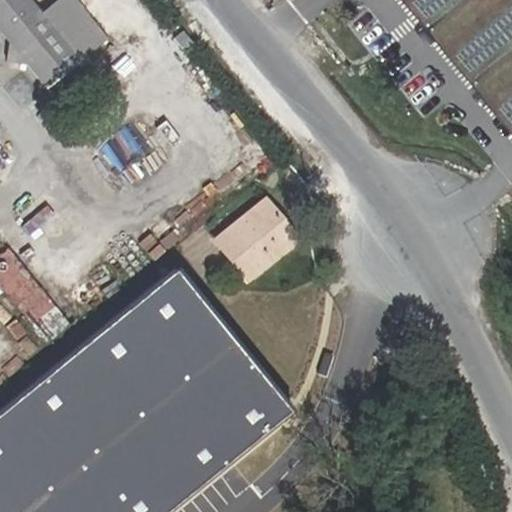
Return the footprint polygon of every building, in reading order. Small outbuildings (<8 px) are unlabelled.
[(0,0),(0,31),(46,88),(77,63),(39,15),(26,0),(0,0)] [(76,0),(57,0),(39,15),(77,63),(108,39),(76,0)] [(511,0),(417,0),(511,116),(511,0)] [(88,74),(70,90),(77,98),(96,84),(88,74)] [(271,225),(278,219),(265,204),(216,242),(245,280),(289,246),(271,225)] [(295,241),(278,219),(271,225),(289,246),(295,241)] [(154,511),(298,396),(181,252),(0,398),(0,511),(13,511),(24,503),(31,511),(154,511)]
